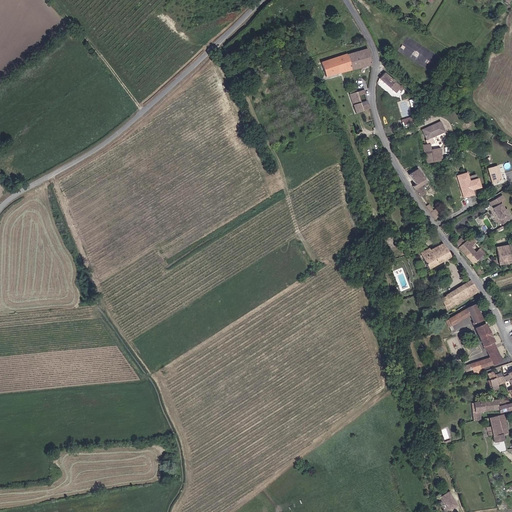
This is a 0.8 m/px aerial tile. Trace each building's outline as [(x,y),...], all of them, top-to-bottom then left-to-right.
[(366,46),(346,53),(351,68),(372,61),(366,46)] [(351,68),(346,53),(319,63),(322,70),(325,69),(328,77),(351,68)] [(384,69),(379,75),(394,88),(396,85),(398,87),(401,84),(384,69)] [(360,94),(354,96),(358,110),(364,107),(362,102),(360,94)] [(401,119),(403,125),(411,123),(409,117),(401,119)] [(419,126),(423,136),(441,129),(437,120),(419,126)] [(426,141),(419,142),(423,162),(430,160),(426,141)] [(498,165),(489,168),(493,183),(503,180),(498,165)] [(410,186),(417,197),(422,193),(422,191),(419,186),(428,177),(425,171),(422,173),(420,169),(417,171),(415,168),(407,174),(413,183),(410,186)] [(469,172),(457,176),(464,199),(476,196),(474,190),(482,188),(480,178),(471,181),(469,172)] [(498,193),(487,200),(498,217),(505,213),(498,201),(502,199),(498,193)] [(457,239),(451,243),(469,264),(475,260),(474,257),(477,255),(474,252),(477,249),(467,238),(461,243),(457,239)] [(450,255),(441,243),(429,250),(428,249),(422,252),(421,250),(418,251),(427,269),(450,255)] [(494,249),(495,261),(505,258),(508,257),(508,248),(494,249)] [(505,258),(495,261),(496,266),(505,265),(505,258)] [(446,310),(477,291),(469,280),(439,298),(446,310)] [(488,356),(491,363),(499,359),(497,356),(498,356),(490,339),(491,338),(484,321),(483,321),(475,302),(467,305),(470,312),(474,321),(472,322),(485,351),(486,350),(488,356)] [(470,312),(467,305),(453,313),(456,320),(470,312)] [(456,320),(453,313),(448,316),(449,319),(447,319),(451,330),(453,329),(451,323),(456,320)] [(473,362),(475,368),(491,363),(488,356),(473,362)] [(475,368),(473,362),(467,364),(466,359),(463,360),(467,369),(469,368),(470,370),(475,368)] [(504,373),(501,374),(503,381),(502,382),(504,390),(511,387),(511,368),(504,371),(504,373)] [(503,381),(501,374),(500,371),(493,373),(492,370),(486,371),(488,378),(490,384),(491,385),(502,382),(503,381)] [(511,407),(511,405),(511,401),(507,402),(506,400),(501,398),(471,404),(473,417),(478,417),(478,412),(496,409),(497,412),(511,407)] [(473,417),(471,404),(470,404),(472,422),(479,420),(478,417),(473,417)] [(495,416),(498,429),(504,428),(503,422),(502,414),(495,416)] [(491,438),(500,436),(495,416),(486,418),(491,438)] [(444,511),(445,511),(459,504),(450,490),(440,496),(442,499),(439,502),(444,511)]
